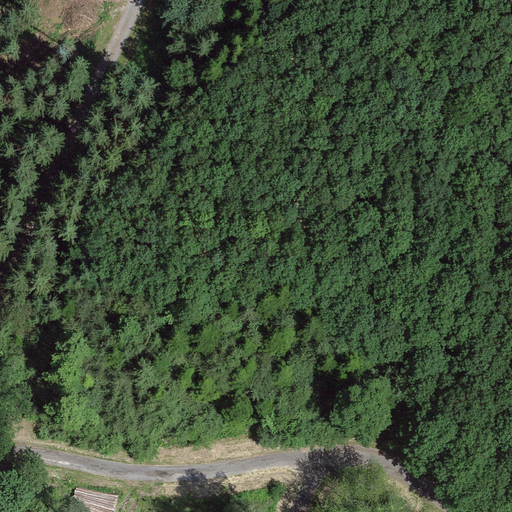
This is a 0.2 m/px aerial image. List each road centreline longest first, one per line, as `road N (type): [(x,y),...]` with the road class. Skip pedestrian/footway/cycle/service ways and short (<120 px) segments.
road 1 (track): [(392,471),(353,455),(270,465),(0,469)]
road 2 (track): [(0,298),(140,0)]
